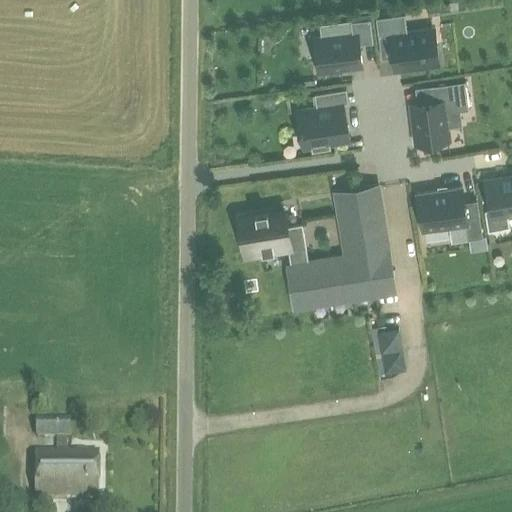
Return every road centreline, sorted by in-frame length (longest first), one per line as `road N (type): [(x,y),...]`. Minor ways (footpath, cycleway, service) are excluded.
road 1 (unclassified): [(188,179),(183,511)]
road 2 (residential): [(188,179),(388,154)]
road 3 (unclassified): [(190,0),(188,179)]
road 4 (residential): [(392,175),(412,294)]
